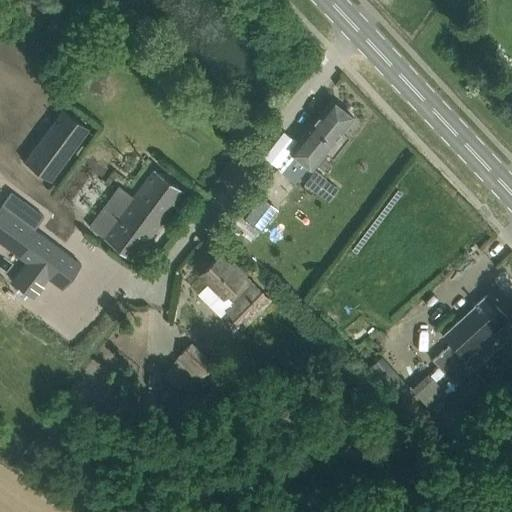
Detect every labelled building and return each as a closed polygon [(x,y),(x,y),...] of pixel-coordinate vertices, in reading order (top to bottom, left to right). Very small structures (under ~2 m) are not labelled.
[(332,99),(290,150),(312,168),(354,116),(332,99)] [(52,179),(90,126),(64,108),(27,160),(52,179)] [(185,190),(155,167),(134,196),(120,186),(90,227),(134,259),(185,190)] [(314,192),(315,191),(325,179),(326,177),(316,169),(304,183),(314,192)] [(62,295),(81,270),(34,235),(44,223),(23,207),(0,237),(0,247),(26,268),(12,287),(33,303),(48,284),(62,295)] [(260,232),(241,215),(234,223),(252,240),(260,232)] [(241,325),(269,298),(234,261),(231,264),(219,253),(212,261),(207,261),(201,267),(202,271),(200,273),(209,282),(198,293),(221,316),(226,310),(241,325)] [(431,375),(444,389),(448,393),(475,368),(465,357),(508,318),(487,294),(444,334),(451,343),(443,351),(449,357),(431,375)] [(215,362),(193,341),(179,357),(200,377),(215,362)] [(368,366),(403,403),(416,392),(381,354),(368,366)] [(204,390),(195,381),(186,390),(195,399),(204,390)] [(360,395),(351,403),(359,412),(368,404),(360,395)] [(43,445),(34,439),(24,452),(33,458),(43,445)] [(89,489),(82,499),(98,510),(105,501),(89,489)]
